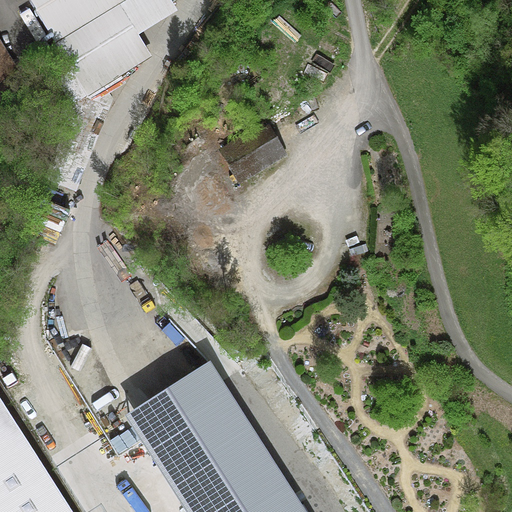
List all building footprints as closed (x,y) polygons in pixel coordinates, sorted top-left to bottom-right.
[(30,0),(89,95),(153,56),(139,34),(178,10),(171,0),(30,0)] [(0,81),(20,70),(0,38),(0,81)] [(266,119),(218,148),(240,183),(287,155),(266,119)] [(307,511),(211,361),(125,415),(187,511),(307,511)] [(73,511),(0,397),(0,511),(73,511)]
